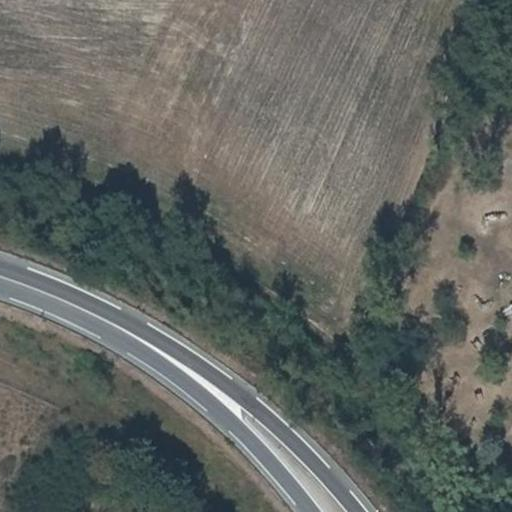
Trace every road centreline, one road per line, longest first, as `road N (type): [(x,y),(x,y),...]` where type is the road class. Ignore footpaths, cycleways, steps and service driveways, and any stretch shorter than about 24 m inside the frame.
road 1 (secondary): [(360,511),(206,367),(138,327),(9,278)]
road 2 (secondary): [(9,278),(187,385),(250,439),(311,511)]
